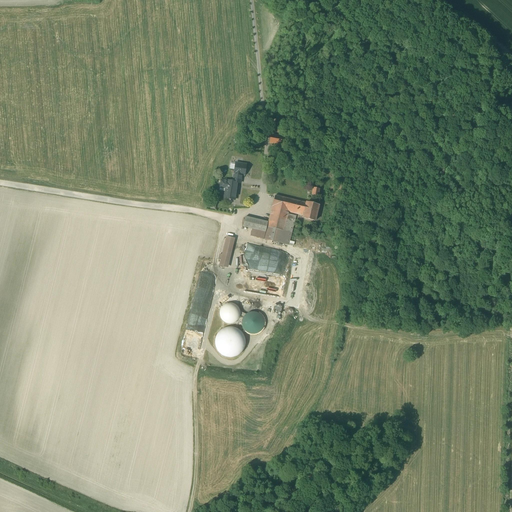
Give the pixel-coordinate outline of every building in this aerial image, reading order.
[(273,137),(271,143),(284,148),(286,141),(273,137)] [(234,201),(238,180),(220,177),(219,186),(224,188),(222,199),(234,201)] [(313,195),(320,196),(321,189),(314,187),(313,195)] [(320,203),(274,191),(266,217),(246,213),(242,224),(265,230),(267,226),(283,230),(288,211),(301,214),(300,218),(317,221),(320,203)] [(221,266),(230,268),(236,238),(227,236),(221,266)] [(228,296),(219,303),(221,306),(230,299),(228,296)] [(257,325),(254,328),(253,326),(247,331),(253,337),(263,328),(261,326),(260,328),(257,325)] [(227,328),(219,334),(220,347),(218,347),(221,350),(225,356),(230,356),(232,354),(235,354),(235,358),(235,359),(247,350),(246,341),(245,341),(243,339),(236,340),(235,332),(237,334),(236,326),(234,328),(233,327),(227,328)]
